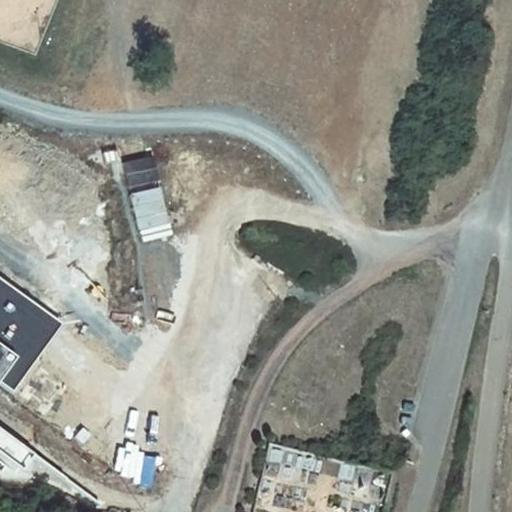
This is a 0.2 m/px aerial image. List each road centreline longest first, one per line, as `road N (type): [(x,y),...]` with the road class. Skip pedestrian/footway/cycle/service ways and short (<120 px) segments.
road 1 (residential): [(497,204),(378,271),(295,334),(257,389),(221,511)]
road 2 (unclassified): [(417,511),(494,222)]
road 3 (unclassified): [(411,0),(388,50),(343,110),(271,158),(236,197),(231,219)]
road 4 (unclassified): [(479,511),(511,260)]
road 5 (unclassified): [(0,90),(39,100),(70,96),(187,0)]
road 6 (unknown): [(180,471),(0,450)]
